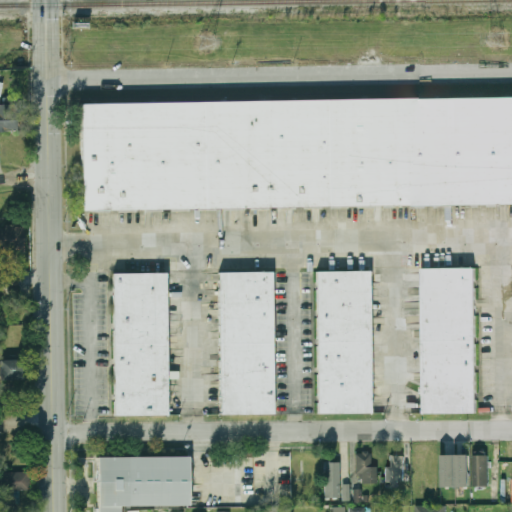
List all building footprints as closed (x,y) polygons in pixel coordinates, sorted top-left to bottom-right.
[(82,104),(511,98),(511,204),(83,210),(82,104)] [(17,105),(0,105),(0,131),(17,131),(17,105)] [(0,251),(24,251),(23,225),(4,226),(4,230),(0,230),(0,251)] [(423,414),(478,413),(477,266),(422,267),(423,414)] [(319,415),(372,414),(369,271),(316,272),(319,415)] [(221,415),(274,415),(274,272),(221,272),(221,415)] [(113,274),(167,273),(168,416),(114,416),(113,274)] [(0,380),(23,380),(22,359),(0,359),(0,380)] [(355,474),(360,474),(360,483),(376,482),(376,465),(371,466),(370,452),(354,452),(355,474)] [(403,454),(390,455),(390,465),(385,465),(385,481),(404,481),(403,454)] [(441,486),(468,486),(468,454),(441,454),(441,486)] [(488,454),(472,454),(472,485),(488,485),(488,454)] [(98,511),(98,457),(188,456),(189,506),(121,507),(121,511),(98,511)] [(324,498),(340,497),(339,461),(324,461),(324,498)] [(27,471),(0,472),(0,511),(14,511),(14,490),(28,490),(27,471)] [(511,478),(501,478),(500,501),(511,501),(511,478)] [(349,500),(349,484),(341,484),(342,501),(349,500)] [(352,501),(361,502),(361,489),(353,489),(352,501)]
